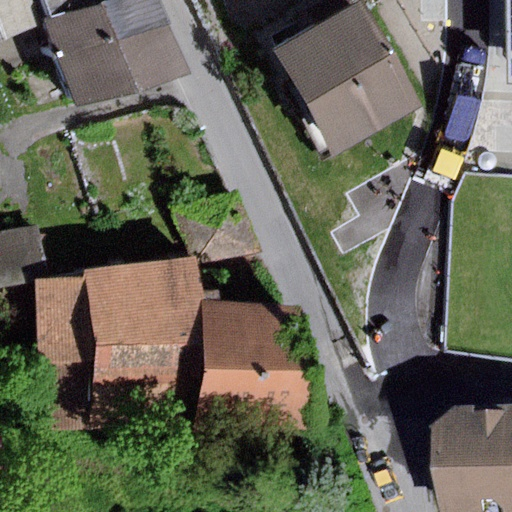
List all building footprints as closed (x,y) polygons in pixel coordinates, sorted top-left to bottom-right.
[(0,0),(0,22),(24,13),(19,0),(0,0)] [(19,0),(24,13),(54,92),(160,65),(128,0),(19,0)] [(339,0),(319,0),(242,41),(300,148),(393,98),(339,0)] [(228,187),(164,204),(175,248),(175,262),(253,251),(228,187)] [(28,226),(0,229),(0,275),(33,271),(28,226)] [(30,427),(173,424),(174,289),(175,262),(175,248),(63,262),(64,275),(17,279),(22,357),(28,356),(30,427)] [(276,298),(174,289),(173,424),(297,428),(276,298)] [(511,511),(511,407),(455,411),(434,428),(439,511),(511,511)]
